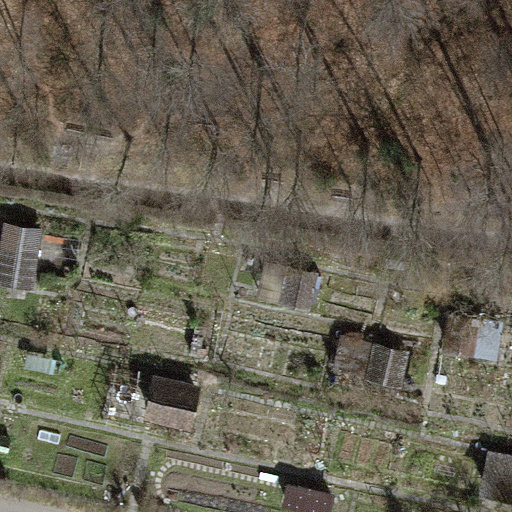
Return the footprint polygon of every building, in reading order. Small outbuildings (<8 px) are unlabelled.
[(0,282),(32,288),(43,226),(4,219),(0,241),(0,282)] [(279,301),(309,309),(320,270),(289,262),(279,301)] [(446,347),(475,352),(481,316),(452,311),(446,347)] [(481,316),(475,352),(499,356),(505,321),(481,316)] [(403,386),(412,348),(373,339),(365,377),(403,386)] [(200,382),(152,372),(142,416),(191,427),(200,382)] [(511,498),(511,451),(488,447),(479,492),(511,498)]
